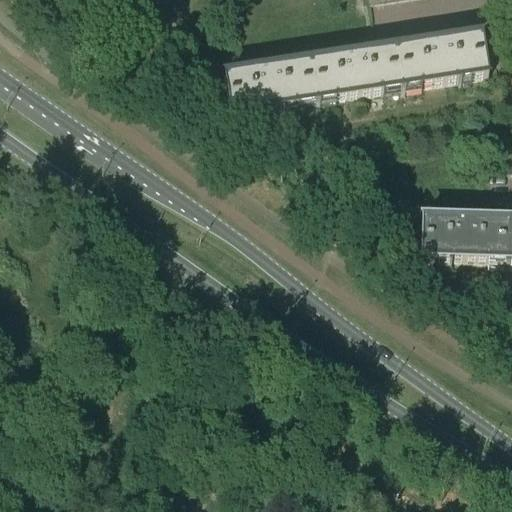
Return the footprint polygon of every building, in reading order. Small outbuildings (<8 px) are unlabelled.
[(367,0),(369,9),(382,7),(380,0),(367,0)] [(396,57),(402,96),(488,83),(482,44),(396,57)] [(310,71),(316,110),(402,96),(396,57),(310,71)] [(310,71),(224,84),(230,123),(316,110),(310,71)] [(508,230),(421,227),(419,266),(506,269),(508,230)]
